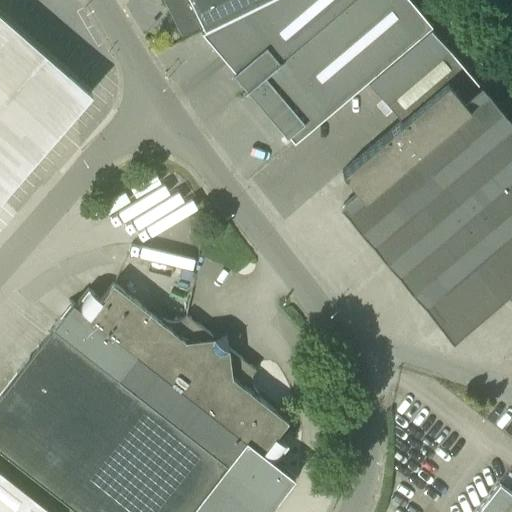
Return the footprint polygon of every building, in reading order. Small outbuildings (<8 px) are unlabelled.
[(0,0),(0,197),(4,201),(102,90),(0,0)] [(164,0),(181,35),(202,25),(204,30),(265,0),(164,0)] [(265,0),(204,30),(201,31),(248,87),(244,90),(245,91),(249,88),(294,141),(382,67),(383,67),(430,27),(432,25),(410,0),(265,0)] [(511,284),(511,123),(481,87),(449,50),(430,27),(383,67),(383,68),(367,81),(402,121),(342,171),(358,191),(342,205),(453,335),(511,284)] [(255,368),(186,313),(184,315),(182,317),(179,319),(178,319),(176,320),(174,320),(173,320),(171,320),(169,319),(166,318),(164,317),(162,316),(160,319),(113,282),(101,297),(88,288),(76,303),(73,301),(0,394),(0,449),(79,511),(265,511),(294,475),(276,460),(288,444),(275,434),(288,419),(256,394),(258,391),(257,390),(255,388),(254,387),(253,386),(253,384),(252,382),(251,380),(251,379),(251,376),(252,374),(252,373),(253,370),(254,369),(255,368)] [(15,511),(32,491),(0,465),(0,511),(15,511)] [(511,511),(511,492),(499,482),(475,511),(511,511)] [(59,511),(32,491),(15,511),(59,511)]
